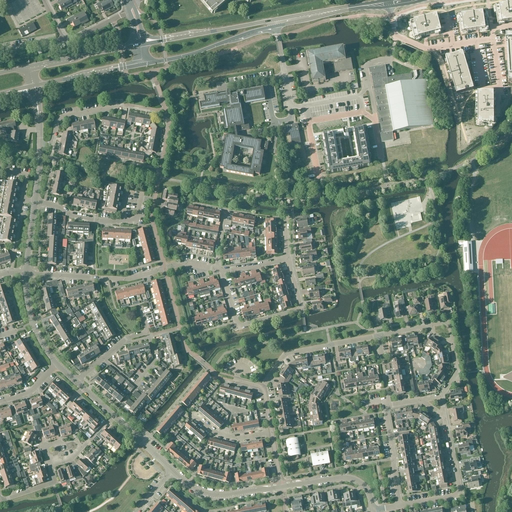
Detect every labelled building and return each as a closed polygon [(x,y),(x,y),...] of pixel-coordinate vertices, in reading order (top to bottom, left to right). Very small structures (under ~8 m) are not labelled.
[(69,0),(65,0),(64,1),(58,4),(62,11),(72,5),(69,0)] [(96,5),(97,6),(99,10),(102,9),(104,12),(114,7),(110,0),(100,5),(99,3),(96,5)] [(199,0),(212,14),(213,13),(214,14),(217,12),(216,10),(226,2),(223,0),(199,0)] [(511,4),(495,7),(498,24),(511,21),(511,4)] [(486,12),(458,16),(461,34),(488,30),(486,12)] [(83,24),(88,22),(84,13),(73,18),(73,17),(67,20),(69,24),(72,23),(74,28),(83,23),(83,24)] [(437,16),(410,23),(414,40),(441,33),(437,16)] [(18,31),(22,38),(36,30),(33,23),(18,31)] [(307,54),(308,57),(313,83),(326,81),(323,65),(333,63),(335,74),(353,70),(351,57),(346,58),(344,47),(307,54)] [(454,56),(446,59),(457,96),(474,91),(463,54),(454,56)] [(385,65),(369,68),(370,74),(371,73),(374,89),(382,134),(380,134),(382,143),(394,141),(392,132),(434,125),(426,80),(423,80),(423,77),(426,76),(425,73),(422,73),(422,71),(414,72),(411,72),(411,74),(389,78),(388,79),(385,65)] [(227,93),(218,95),(218,94),(204,96),(205,102),(200,103),(201,110),(220,106),(220,104),(229,103),(231,109),(229,109),(225,110),(225,113),(223,114),(223,117),(220,117),(221,124),(223,123),(224,125),(224,129),(226,129),(233,128),(234,127),(235,131),(235,137),(230,136),(224,135),(223,143),(226,143),(226,145),(220,168),(224,169),(224,171),(226,171),(226,172),(253,177),(254,173),(256,173),(256,175),(260,175),(263,160),(264,153),(264,152),(265,153),(265,151),(267,151),(268,143),(254,141),(238,138),(238,137),(239,136),(239,134),(237,133),(237,132),(250,130),(248,120),(243,121),(243,119),(242,115),(242,114),(241,109),(241,107),(240,102),(240,98),(244,98),(245,104),(246,104),(246,103),(264,100),(265,100),(263,88),(230,94),(230,93),(228,92),(227,93)] [(494,93),(477,93),(478,124),(493,123),(494,123),(494,118),(494,93)] [(127,122),(135,123),(136,115),(134,114),(134,115),(129,114),(127,122)] [(136,115),(135,123),(142,125),(144,116),(138,115),(136,115)] [(146,116),(144,116),(142,125),(150,126),(151,128),(155,125),(152,122),(150,121),(151,118),(146,117),(146,116)] [(101,126),(109,127),(110,119),(108,118),(108,119),(103,118),(101,126)] [(110,119),(109,127),(116,129),(118,120),(117,120),(112,119),(110,119)] [(88,121),(86,121),(88,130),(95,128),(94,120),(88,121)] [(120,120),(118,120),(116,129),(124,130),(125,122),(120,121),(120,120)] [(0,130),(5,129),(6,135),(11,136),(10,141),(17,143),(19,134),(14,133),(13,127),(16,127),(14,121),(0,124),(0,130)] [(79,123),(80,131),(88,130),(86,121),(84,121),(84,122),(79,123)] [(73,132),(80,131),(79,123),(79,122),(75,123),(75,124),(71,124),(72,127),(69,127),(68,129),(74,135),(74,134),(73,132)] [(286,126),(285,127),(287,134),(290,133),(290,134),(292,145),(301,144),(299,133),(299,132),(299,131),(297,124),(286,126)] [(157,128),(155,125),(151,128),(152,129),(150,137),(159,139),(160,135),(159,135),(160,131),(156,130),(157,128)] [(333,134),(322,136),(329,174),(372,166),(365,128),(354,130),(360,160),(338,164),(333,134)] [(73,135),(74,135),(68,129),(66,130),(66,133),(63,132),(62,138),(61,140),(70,141),(71,134),(73,135)] [(150,137),(149,144),(158,146),(158,144),(159,139),(150,137)] [(61,142),(60,147),(68,149),(70,141),(61,140),(61,142)] [(157,148),(158,146),(149,144),(148,152),(146,153),(149,157),(152,155),(152,153),(156,153),(157,148)] [(104,155),(106,156),(107,147),(100,146),(98,154),(104,155)] [(67,156),(68,149),(60,147),(59,152),(58,154),(67,156)] [(108,156),(113,157),(115,148),(107,147),(106,156),(108,156)] [(118,158),(120,158),(122,150),(115,148),(113,157),(118,158)] [(129,151),(122,150),(120,158),(122,159),(122,158),(128,159),(129,151)] [(137,153),(129,151),(128,159),(133,160),(133,161),(135,161),(137,153)] [(145,159),(149,157),(146,153),(144,154),(137,153),(135,161),(139,162),(143,162),(143,159),(145,159)] [(5,181),(4,187),(19,190),(19,189),(16,188),(17,184),(5,181)] [(108,186),(107,192),(123,195),(123,194),(122,193),(120,193),(121,188),(108,186)] [(59,194),(60,190),(52,189),(51,195),(63,197),(63,195),(59,194)] [(162,200),(169,201),(168,204),(177,205),(178,201),(176,201),(177,196),(169,194),(169,192),(164,191),(162,200)] [(14,199),(15,195),(3,193),(2,198),(17,201),(17,200),(14,199)] [(106,197),(105,203),(121,206),(121,205),(120,204),(118,204),(119,200),(106,197)] [(120,206),(121,206),(105,203),(104,209),(116,211),(117,207),(120,207),(120,206)] [(12,211),(13,206),(1,204),(0,207),(0,209),(15,212),(14,211),(12,211)] [(177,205),(168,204),(168,206),(161,204),(160,214),(173,216),(174,211),(176,212),(177,205)] [(15,213),(15,212),(0,209),(0,215),(11,218),(12,213),(14,214),(15,213)] [(298,228),(300,227),(308,226),(307,220),(310,219),(310,215),(303,217),(303,220),(297,221),(298,228)] [(3,218),(2,224),(17,227),(17,226),(17,225),(15,225),(15,220),(3,218)] [(266,223),(266,229),(277,229),(277,226),(277,220),(270,220),(270,223),(266,223)] [(89,225),(84,225),(83,235),(91,235),(92,229),(89,229),(89,225)] [(176,243),(182,245),(184,233),(185,226),(182,225),(181,233),(178,232),(176,243)] [(138,231),(139,236),(148,234),(146,228),(138,231)] [(299,240),(300,240),(308,238),(307,235),(312,234),(310,228),(300,230),(301,233),(298,234),(299,240)] [(1,229),(0,234),(0,235),(15,238),(15,237),(12,236),(13,232),(1,229)] [(277,231),(277,229),(266,229),(266,238),(278,237),(278,231),(277,231)] [(15,239),(15,238),(0,235),(0,241),(11,243),(12,239),(14,239),(15,239)] [(278,243),(278,237),(266,238),(266,246),(277,246),(277,243),(278,243)] [(300,250),(301,249),(301,252),(312,250),(311,244),(312,243),(312,240),(303,241),(304,245),(300,245),(300,247),(299,248),(300,250)] [(468,243),(459,243),(459,246),(463,246),(465,272),(473,272),(473,266),(471,266),(470,252),(472,252),(472,249),(472,242),(470,243),(468,243)] [(277,249),(277,246),(266,246),(266,255),(267,255),(279,255),(278,249),(277,249)] [(6,254),(2,255),(5,263),(11,261),(7,251),(5,252),(6,254)] [(313,258),(317,257),(316,251),(307,253),(308,256),(306,256),(300,257),(302,264),(312,262),(312,259),(314,259),(313,258)] [(155,262),(154,256),(145,259),(146,264),(155,262)] [(309,268),(303,269),(304,275),(315,273),(318,273),(316,267),(316,263),(308,265),(309,268)] [(273,271),(274,277),(283,274),(282,272),(283,272),(281,266),(274,267),(275,271),(273,271)] [(256,270),(253,271),(257,283),(262,282),(262,284),(266,283),(264,276),(261,277),(260,273),(257,274),(256,270)] [(245,273),(243,274),(246,286),(247,289),(252,287),(252,285),(249,276),(246,277),(245,273)] [(278,281),(279,284),(286,282),(284,277),(283,277),(283,274),(274,277),(276,282),(278,281)] [(236,289),(241,288),(239,279),(236,280),(235,276),(232,277),(236,289)] [(214,277),(211,278),(215,290),(220,288),(218,280),(215,281),(214,277)] [(151,283),(153,288),(161,286),(160,280),(151,283)] [(203,280),(201,281),(205,296),(210,294),(210,291),(207,283),(205,284),(203,280)] [(200,285),(197,286),(199,294),(200,297),(205,296),(201,281),(199,281),(200,285)] [(288,288),(286,282),(279,284),(280,287),(278,288),(279,293),(287,291),(287,289),(288,288)] [(193,283),(191,284),(194,296),(199,294),(197,286),(194,287),(193,283)] [(87,285),(89,293),(94,292),(95,294),(98,293),(96,286),(93,287),(92,284),(87,285)] [(86,285),(81,287),(84,297),(89,296),(89,293),(87,285),(86,285)] [(143,285),(137,286),(139,295),(145,294),(143,285)] [(79,298),(84,297),(81,287),(81,286),(78,286),(78,287),(76,288),(76,287),(79,298)] [(326,286),(315,288),(315,291),(309,292),(310,299),(320,297),(319,293),(322,292),(321,290),(322,290),(326,289),(326,286)] [(41,291),(42,296),(50,294),(54,293),(53,288),(52,288),(49,289),(46,290),(43,290),(41,291)] [(117,301),(123,299),(120,291),(115,292),(117,301)] [(288,294),(287,291),(279,293),(281,299),(278,299),(279,302),(291,299),(289,293),(288,294)] [(441,310),(449,308),(448,304),(452,303),(450,293),(444,295),(444,298),(439,299),(441,310)] [(432,304),(435,303),(434,296),(428,297),(429,300),(425,301),(427,312),(434,311),(432,304)] [(325,303),(332,302),(331,297),(324,299),(325,301),(312,304),(314,311),(323,310),(323,305),(326,305),(325,303)] [(265,303),(263,304),(265,313),(270,311),(269,306),(272,305),(270,299),(265,301),(265,303)] [(291,299),(279,302),(282,311),(292,308),(291,305),(292,305),(291,299)] [(402,309),(405,308),(404,300),(398,301),(399,307),(395,308),(397,318),(404,316),(402,309)] [(259,302),(257,303),(260,314),(265,313),(263,304),(260,305),(259,302)] [(91,310),(92,312),(99,307),(96,303),(89,307),(89,306),(85,308),(88,311),(91,310)] [(386,312),(390,311),(388,304),(383,306),(383,310),(379,311),(380,321),(388,319),(386,312)] [(223,305),(219,306),(223,319),(228,318),(226,309),(224,310),(223,305)] [(249,305),(246,306),(249,317),(250,317),(250,318),(252,317),(253,316),(254,315),(252,307),(249,308),(249,305)] [(410,315),(419,314),(418,305),(408,307),(410,315)] [(91,315),(92,318),(102,312),(99,307),(92,312),(93,314),(91,315)] [(157,317),(160,316),(169,314),(167,308),(158,310),(159,314),(157,314),(157,317)] [(211,309),(209,309),(213,322),(218,321),(215,312),(213,313),(211,309)] [(96,319),(97,321),(104,317),(102,312),(92,318),(94,320),(96,319)] [(201,313),(199,314),(202,325),(207,324),(205,315),(202,316),(201,313)] [(197,327),(202,325),(199,314),(197,315),(197,317),(192,319),(193,324),(196,323),(197,327)] [(57,315),(53,318),(50,320),(53,324),(60,320),(57,315)] [(61,322),(60,320),(53,324),(56,329),(63,325),(71,319),(70,317),(61,322)] [(107,322),(104,317),(97,321),(94,323),(96,328),(98,327),(107,322)] [(172,325),(170,319),(161,321),(163,327),(172,325)] [(98,327),(99,329),(101,328),(103,330),(110,326),(107,322),(98,327)] [(63,325),(56,329),(58,334),(65,329),(63,325)] [(110,326),(103,330),(104,333),(102,334),(102,336),(103,336),(112,331),(113,330),(111,327),(111,328),(110,326)] [(58,334),(61,338),(68,334),(71,332),(68,328),(65,329),(58,334)] [(112,331),(103,336),(105,338),(107,337),(108,340),(110,339),(113,337),(116,335),(115,335),(112,331)] [(61,338),(64,343),(71,338),(68,334),(61,338)] [(163,343),(165,342),(173,340),(172,335),(161,338),(163,343)] [(417,335),(412,336),(414,346),(419,345),(419,348),(422,348),(421,342),(418,342),(417,335)] [(414,348),(414,346),(412,336),(407,337),(408,344),(405,345),(406,351),(409,350),(410,349),(411,349),(414,348)] [(428,347),(430,349),(436,340),(436,339),(434,337),(433,338),(432,337),(429,342),(427,341),(425,341),(424,345),(423,347),(427,348),(428,347)] [(74,343),(71,338),(64,343),(67,347),(73,344),(74,343)] [(398,352),(406,351),(405,345),(402,345),(401,338),(396,339),(398,351),(398,352)] [(16,347),(17,349),(25,344),(22,339),(12,346),(13,348),(16,347)] [(393,353),(393,352),(398,351),(396,339),(391,340),(392,347),(389,348),(390,354),(393,353)] [(440,343),(436,340),(430,349),(433,350),(432,351),(436,354),(437,353),(442,349),(438,347),(440,343)] [(94,344),(89,347),(95,356),(100,354),(98,350),(101,348),(97,342),(94,344)] [(25,344),(17,349),(20,353),(28,348),(25,344)] [(148,344),(142,345),(145,354),(147,353),(148,355),(150,355),(148,344)] [(89,347),(85,350),(91,359),(95,356),(89,347)] [(31,353),(28,348),(20,353),(23,358),(31,353)] [(437,355),(438,361),(448,359),(448,358),(449,358),(448,355),(447,355),(447,354),(443,354),(442,349),(437,353),(437,355)] [(80,353),(82,355),(86,362),(91,359),(85,350),(80,353)] [(350,350),(344,351),(346,359),(349,359),(350,360),(350,361),(350,362),(351,362),(352,363),(353,362),(356,364),(355,357),(353,351),(350,351),(350,350)] [(167,359),(170,358),(172,358),(177,356),(176,351),(168,353),(166,354),(167,359)] [(343,360),(346,359),(344,351),(338,352),(339,352),(335,353),(337,362),(341,361),(342,361),(343,360)] [(23,358),(26,362),(34,358),(31,353),(23,358)] [(81,365),(86,362),(82,355),(80,356),(79,354),(73,358),(77,363),(79,362),(81,365)] [(119,363),(124,361),(122,354),(117,355),(118,358),(115,359),(117,366),(120,365),(119,363)] [(172,358),(170,358),(171,363),(173,363),(181,361),(180,355),(177,356),(172,358)] [(34,358),(26,362),(29,367),(37,362),(34,358)] [(312,369),(311,366),(310,360),(307,360),(307,359),(301,360),(303,368),(303,370),(312,369)] [(387,367),(401,365),(402,365),(401,359),(391,361),(392,364),(387,365),(387,367)] [(446,370),(445,365),(449,364),(449,363),(450,363),(449,359),(448,359),(438,361),(437,361),(438,366),(439,366),(440,368),(446,370)] [(183,366),(181,361),(173,363),(171,363),(172,369),(175,368),(183,366)] [(40,367),(37,362),(29,367),(27,369),(29,373),(40,367)] [(283,371),(290,376),(294,371),(293,371),(287,367),(287,366),(283,371)] [(443,374),(446,370),(440,368),(438,370),(435,375),(443,380),(446,376),(443,374)] [(160,370),(159,372),(169,381),(172,376),(166,371),(164,373),(160,370)] [(289,382),(292,377),(290,376),(283,371),(282,371),(280,373),(281,374),(280,376),(279,381),(289,383),(289,382)] [(160,377),(159,379),(165,385),(169,381),(159,372),(157,374),(160,377)] [(15,374),(13,375),(17,386),(22,384),(19,376),(16,377),(15,374)] [(207,374),(203,378),(209,383),(212,378),(207,374)] [(12,388),(17,386),(13,375),(8,376),(12,388)] [(440,385),(443,380),(435,375),(432,379),(431,381),(434,387),(437,382),(440,385)] [(3,378),(4,381),(7,389),(7,390),(8,390),(10,389),(10,388),(12,388),(8,376),(3,378)] [(99,386),(104,379),(100,376),(95,382),(99,386)] [(349,376),(346,376),(347,381),(344,381),(344,380),(340,381),(342,390),(345,389),(345,390),(346,390),(346,391),(349,390),(349,389),(351,389),(349,376)] [(153,378),(152,380),(162,389),(165,385),(159,379),(157,381),(153,378)] [(203,378),(200,382),(205,387),(209,383),(203,378)] [(99,386),(103,389),(110,381),(108,379),(106,381),(104,379),(99,386)] [(158,393),(162,389),(152,380),(150,382),(154,386),(152,388),(158,393)] [(103,389),(107,393),(113,386),(110,385),(112,383),(110,381),(103,389)] [(278,386),(279,392),(289,390),(288,384),(289,383),(279,381),(278,386)] [(431,381),(428,381),(423,382),(425,392),(426,393),(428,393),(429,392),(430,391),(429,387),(434,387),(431,381)] [(48,389),(53,393),(59,386),(55,382),(53,384),(50,387),(48,389)] [(200,382),(196,386),(202,391),(205,387),(200,382)] [(319,382),(317,385),(327,392),(328,390),(329,390),(331,388),(330,387),(323,382),(322,384),(319,382)] [(143,387),(145,389),(155,397),(156,399),(160,395),(158,393),(152,388),(150,390),(145,385),(143,387)] [(324,396),(327,392),(317,385),(314,390),(324,396)] [(59,386),(53,393),(57,397),(63,390),(59,386)] [(113,386),(107,393),(111,396),(117,390),(113,386)] [(196,386),(193,390),(198,395),(202,391),(196,386)] [(119,387),(117,390),(111,396),(116,400),(121,393),(119,391),(121,389),(119,387)] [(151,401),(155,397),(145,389),(143,391),(147,394),(145,396),(149,400),(151,401)] [(462,395),(464,395),(462,389),(455,390),(456,393),(450,394),(451,401),(462,399),(462,395)] [(63,390),(57,397),(55,399),(59,403),(61,400),(67,394),(65,392),(66,392),(66,391),(64,390),(63,390)] [(195,399),(198,395),(193,390),(189,394),(195,399)] [(286,396),(287,399),(291,399),(291,398),(290,390),(289,390),(279,392),(280,398),(286,396)] [(320,401),(324,396),(314,390),(311,395),(309,401),(319,403),(320,401)] [(146,404),(149,400),(145,396),(143,394),(141,396),(136,391),(134,394),(146,404)] [(122,392),(121,393),(116,400),(120,403),(125,397),(125,398),(127,396),(122,392)] [(71,397),(67,394),(61,400),(65,404),(64,405),(66,407),(70,402),(68,400),(71,397)] [(138,400),(136,402),(142,408),(144,409),(147,405),(146,404),(134,394),(132,396),(138,400)] [(191,403),(195,399),(189,394),(186,398),(191,403)] [(39,397),(34,399),(37,408),(43,407),(40,398),(39,398),(39,397)] [(187,407),(191,403),(186,398),(182,403),(187,407)] [(33,410),(37,408),(34,399),(30,400),(30,401),(29,401),(32,409),(29,409),(31,415),(34,414),(33,410)] [(278,401),(279,407),(288,405),(287,402),(291,401),(291,399),(287,399),(287,400),(280,401),(278,401)] [(127,402),(139,412),(142,408),(136,402),(134,404),(129,400),(127,402)] [(73,412),(79,405),(75,401),(73,404),(70,402),(66,407),(68,409),(67,410),(72,414),(73,412)] [(319,405),(319,403),(309,401),(308,407),(309,413),(312,412),(321,411),(321,410),(322,410),(321,407),(320,407),(320,405),(319,405)] [(23,402),(19,404),(22,413),(23,416),(28,415),(28,416),(31,415),(29,409),(27,410),(24,403),(23,403),(23,402)] [(129,411),(134,416),(137,419),(141,414),(139,412),(127,402),(125,404),(131,409),(129,411)] [(16,414),(14,414),(16,420),(19,419),(17,415),(22,413),(19,404),(14,405),(15,406),(14,406),(16,414)] [(73,412),(77,416),(83,409),(79,405),(73,412)] [(199,411),(203,415),(208,410),(203,406),(199,411)] [(418,406),(417,412),(415,421),(421,425),(422,423),(427,416),(421,412),(421,408),(418,406)] [(453,411),(452,411),(454,422),(461,421),(460,412),(464,411),(463,406),(455,407),(452,408),(453,411)] [(8,407),(3,409),(6,419),(10,417),(10,418),(11,419),(12,418),(13,421),(16,420),(14,414),(11,415),(9,408),(8,408),(8,407)] [(178,407),(175,411),(180,416),(184,412),(178,407)] [(83,409),(77,416),(81,419),(87,413),(83,409)] [(203,415),(207,419),(212,413),(208,410),(203,415)] [(280,412),(281,418),(290,416),(289,413),(295,412),(294,410),(293,410),(292,410),(280,412)] [(412,410),(406,411),(408,420),(410,419),(410,422),(415,421),(417,412),(412,411),(412,410)] [(175,411),(171,415),(177,420),(180,416),(175,411)] [(403,424),(402,421),(400,412),(395,414),(392,414),(392,416),(395,416),(397,425),(403,424)] [(80,425),(82,426),(91,416),(87,413),(81,419),(83,421),(80,425)] [(212,413),(207,419),(211,422),(216,417),(212,413)] [(173,424),(177,420),(171,415),(168,420),(173,424)] [(87,425),(89,427),(95,420),(91,416),(82,426),(84,428),(87,425)] [(323,422),(322,416),(310,418),(311,421),(314,420),(315,427),(323,425),(322,422),(323,422)] [(367,417),(369,429),(375,428),(373,419),(370,420),(369,416),(367,417)] [(427,429),(429,427),(434,424),(431,420),(432,419),(427,416),(422,423),(425,425),(423,427),(427,429)] [(220,420),(216,417),(211,422),(215,426),(220,420)] [(95,420),(89,427),(93,430),(100,424),(95,420)] [(168,420),(164,424),(170,428),(173,424),(168,420)] [(224,424),(220,420),(215,426),(220,429),(224,424)] [(51,427),(47,428),(50,438),(54,436),(55,435),(53,428),(55,427),(54,425),(53,421),(50,422),(51,427)] [(185,427),(190,431),(195,425),(193,423),(192,424),(190,422),(185,427)] [(470,428),(470,425),(474,424),(474,423),(462,425),(463,428),(456,430),(457,438),(467,436),(466,429),(470,428)] [(62,438),(67,437),(64,427),(59,428),(57,424),(54,425),(55,427),(56,431),(59,430),(61,437),(62,437),(62,438)] [(164,424),(161,428),(166,432),(170,428),(164,424)] [(429,430),(430,435),(438,434),(437,428),(434,424),(429,427),(430,429),(429,430)] [(40,425),(37,426),(39,432),(42,431),(44,439),(45,438),(45,439),(50,438),(47,428),(42,430),(40,425)] [(69,425),(64,427),(67,437),(71,435),(71,434),(72,434),(69,425)] [(194,434),(198,429),(196,427),(197,427),(195,425),(190,431),(194,434)] [(162,437),(166,432),(161,428),(157,432),(162,437)] [(201,431),(198,429),(194,434),(198,438),(203,432),(201,430),(201,431)] [(102,439),(104,440),(110,434),(106,430),(104,433),(101,431),(97,435),(98,436),(97,437),(101,440),(102,439)] [(28,432),(25,437),(34,442),(37,438),(36,437),(28,432)] [(205,434),(203,432),(198,438),(202,442),(207,436),(204,434),(205,434)] [(400,443),(408,441),(410,441),(409,435),(410,435),(409,432),(399,434),(399,437),(399,439),(399,440),(399,442),(400,443)] [(107,446),(108,444),(114,437),(110,434),(104,440),(106,442),(105,444),(107,446)] [(295,460),(296,460),(299,459),(298,456),(301,456),(298,439),(295,439),(295,437),(292,436),(290,437),(288,438),(288,441),(286,441),(289,458),(292,457),(292,460),(295,460)] [(32,446),(34,442),(25,437),(23,442),(31,447),(32,446)] [(114,437),(108,444),(112,448),(118,441),(114,437)] [(122,445),(118,441),(112,448),(116,451),(122,445)] [(466,442),(466,445),(459,446),(460,454),(470,452),(469,447),(473,446),(472,441),(466,442)] [(170,454),(175,448),(176,447),(172,443),(166,450),(170,454)] [(372,444),(372,445),(374,457),(380,456),(379,447),(375,448),(374,443),(372,444)] [(414,446),(412,446),(401,448),(402,454),(411,453),(410,449),(415,448),(414,446)] [(90,452),(89,453),(96,460),(100,456),(101,457),(103,455),(96,448),(94,451),(92,449),(89,452),(90,452)] [(170,454),(174,457),(179,452),(175,448),(170,454)] [(346,462),(352,461),(350,449),(347,450),(348,453),(341,454),(343,462),(346,461),(346,462)] [(30,455),(32,460),(41,457),(40,452),(39,452),(31,454),(31,451),(25,453),(26,456),(30,455)] [(174,457),(178,461),(183,455),(179,452),(174,457)] [(328,452),(320,454),(311,455),(312,458),(309,458),(309,461),(309,462),(310,465),(313,465),(313,467),(330,464),(330,462),(332,461),(333,459),(332,456),(331,454),(328,455),(328,452)] [(92,464),(96,460),(89,453),(88,454),(87,454),(84,457),(89,461),(86,463),(91,468),(94,465),(92,464)] [(183,455),(178,461),(182,464),(187,459),(183,455)] [(29,466),(30,469),(36,467),(35,465),(42,462),(42,461),(43,461),(41,457),(32,460),(33,465),(29,466)] [(416,457),(403,460),(404,465),(413,464),(412,461),(417,460),(416,457)] [(479,458),(461,461),(464,467),(465,467),(466,472),(477,470),(476,463),(480,463),(479,458)] [(191,462),(187,459),(182,464),(186,468),(187,468),(191,462)] [(85,472),(89,467),(81,460),(77,465),(81,469),(79,471),(84,478),(87,474),(85,472)] [(0,466),(0,472),(9,470),(8,467),(9,466),(7,461),(0,463),(0,464),(1,467),(0,466)] [(187,468),(186,468),(191,472),(197,465),(192,461),(191,462),(187,468)] [(36,470),(36,467),(30,469),(31,472),(35,471),(37,475),(46,472),(45,468),(44,468),(44,467),(36,470)] [(65,469),(67,475),(69,480),(75,478),(76,480),(81,478),(76,472),(73,473),(71,467),(65,469)] [(432,473),(432,475),(446,473),(445,471),(446,471),(446,470),(446,468),(445,468),(445,467),(436,469),(437,472),(432,473)] [(405,471),(406,477),(415,475),(414,472),(419,471),(419,468),(405,471)] [(70,482),(69,480),(67,475),(64,475),(63,470),(57,472),(61,485),(66,483),(67,486),(70,485),(70,482)] [(48,477),(46,472),(37,475),(38,478),(34,480),(36,486),(47,482),(45,478),(47,478),(47,477),(48,477)] [(478,482),(481,481),(480,476),(473,477),(474,480),(468,481),(469,489),(479,487),(478,482)] [(448,484),(447,479),(438,480),(439,486),(441,486),(441,489),(448,487),(447,484),(448,484)] [(14,485),(12,480),(3,483),(5,488),(7,488),(8,490),(15,488),(14,485)] [(170,500),(175,494),(171,490),(166,496),(170,500)] [(358,499),(356,500),(355,493),(349,494),(352,506),(357,505),(357,507),(360,507),(358,497),(358,499)] [(174,504),(179,498),(175,494),(170,500),(174,504)] [(324,494),(318,495),(320,506),(321,506),(321,507),(323,506),(327,505),(326,498),(324,498),(324,494)] [(352,506),(349,494),(344,495),(345,502),(342,502),(343,508),(348,507),(352,506)] [(313,507),(320,506),(318,495),(313,496),(314,502),(311,503),(311,504),(313,505),(313,507)] [(292,503),(293,508),(301,506),(301,507),(304,506),(302,496),(293,498),(294,502),(292,503)] [(178,507),(183,501),(179,498),(174,504),(178,507)] [(178,507),(182,511),(188,505),(185,503),(183,501),(178,507)] [(159,511),(160,511),(163,508),(158,503),(154,508),(159,511)]
